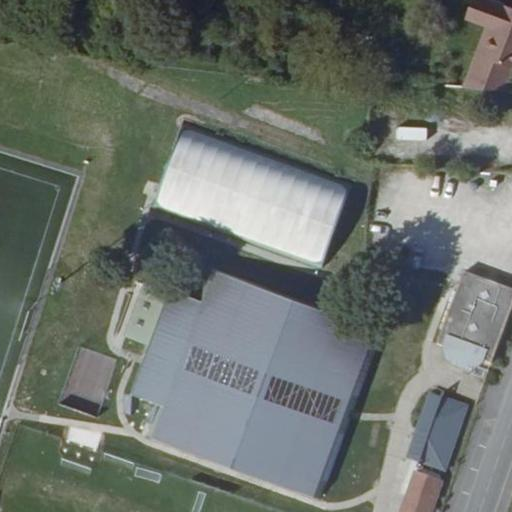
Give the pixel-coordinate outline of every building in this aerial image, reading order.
[(472,90),(480,91),(484,75),(504,3),(495,0),(481,0),(474,21),(494,28),(472,90)] [(480,91),(510,94),(511,86),(511,5),(504,3),(484,75),(480,91)] [(498,117),(374,104),(368,154),(493,167),(498,117)] [(146,216),(315,275),(345,191),(175,132),(146,216)] [(511,290),(460,273),(449,303),(507,311),(511,295),(511,290)] [(194,310),(168,301),(122,432),(147,441),(135,473),(246,511),(314,511),(377,337),(206,276),(194,310)] [(485,369),(507,311),(449,303),(432,350),(485,369)] [(415,467),(405,496),(431,505),(454,440),(416,427),(404,463),(415,467)] [(415,467),(404,463),(394,492),(405,496),(415,467)]
